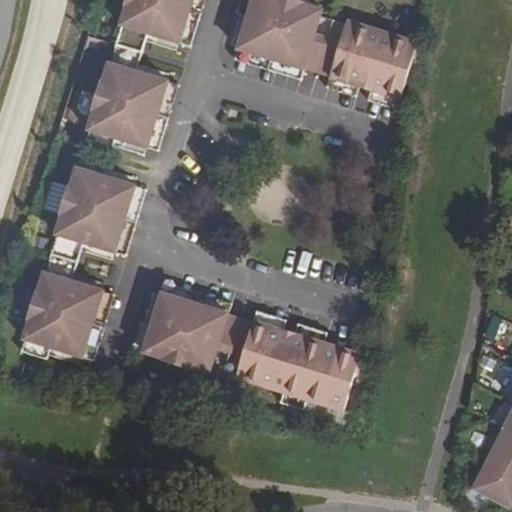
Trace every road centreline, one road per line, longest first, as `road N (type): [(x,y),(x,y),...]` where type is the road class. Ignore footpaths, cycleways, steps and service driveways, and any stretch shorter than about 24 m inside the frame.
road 1 (residential): [(151,246),(361,318)]
road 2 (residential): [(199,77),(380,130)]
road 3 (residential): [(199,77),(151,246)]
